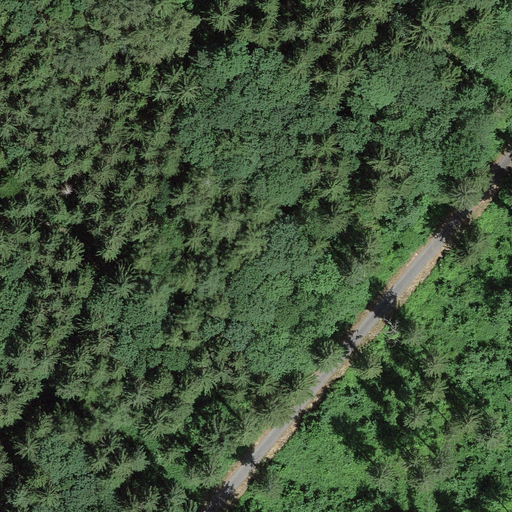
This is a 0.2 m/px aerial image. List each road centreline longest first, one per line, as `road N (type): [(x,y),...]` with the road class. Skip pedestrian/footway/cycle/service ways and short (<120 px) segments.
road 1 (track): [(246,0),(26,410),(0,479)]
road 2 (track): [(511,154),(211,511)]
road 3 (track): [(227,24),(0,189)]
